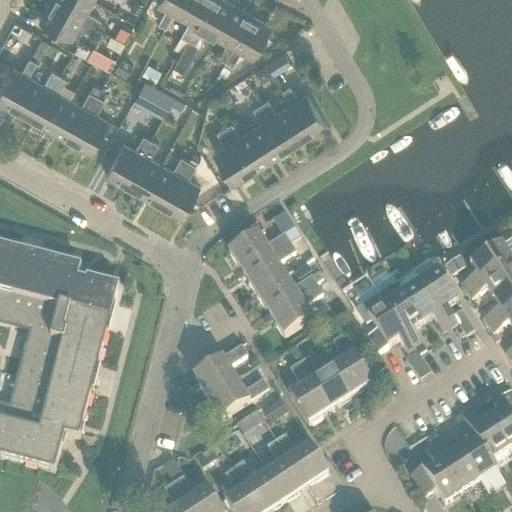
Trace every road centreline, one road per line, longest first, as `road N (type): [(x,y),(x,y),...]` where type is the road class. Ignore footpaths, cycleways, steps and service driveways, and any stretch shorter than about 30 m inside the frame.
road 1 (residential): [(186,270),(206,238),(351,145),(363,128),(361,91),(304,0)]
road 2 (residential): [(126,511),(186,270)]
road 3 (residential): [(186,270),(0,165)]
road 4 (residential): [(381,478),(355,439),(491,350)]
